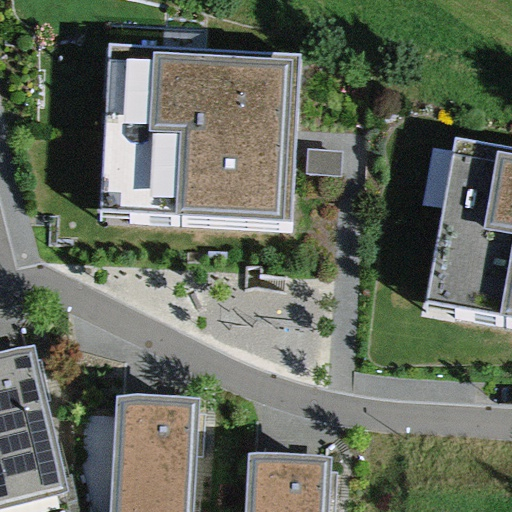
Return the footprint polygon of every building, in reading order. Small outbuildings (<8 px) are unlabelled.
[(297,65),(112,56),(104,221),(288,230),(297,65)] [(511,160),(457,150),(426,313),(511,328),(511,160)] [(0,508),(65,494),(37,365),(0,373),(0,508)] [(194,511),(198,415),(126,413),(123,511),(194,511)] [(125,418),(94,417),(92,480),(122,481),(125,418)] [(329,511),(332,474),(254,470),(250,511),(329,511)]
